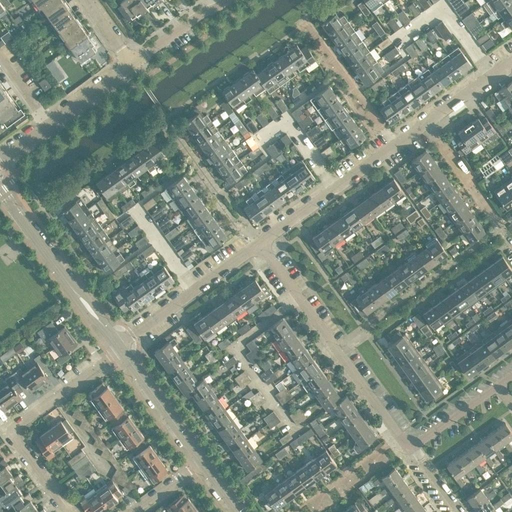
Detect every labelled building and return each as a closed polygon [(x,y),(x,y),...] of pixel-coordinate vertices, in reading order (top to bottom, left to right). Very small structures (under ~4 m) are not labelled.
[(41,6),(46,13),(63,1),(62,0),(47,0),(41,5),(41,6)] [(149,10),(147,7),(146,8),(140,0),(121,0),(114,6),(126,22),(136,15),(138,18),(149,10)] [(364,0),(372,10),(382,3),(379,0),(364,0)] [(417,0),(424,9),(430,6),(425,0),(417,0)] [(497,9),(509,0),(488,0),(483,4),(490,14),(493,12),(497,9)] [(505,19),(511,13),(511,0),(509,0),(497,9),(493,12),(497,18),(501,14),(504,19),(505,19)] [(46,13),(52,22),(69,9),(63,1),(46,13)] [(361,10),(366,7),(362,1),(357,4),(361,10)] [(468,7),(464,2),(454,9),(458,15),(468,7)] [(407,7),(414,17),(420,13),(412,3),(407,7)] [(366,7),(361,10),(365,16),(370,12),(366,7)] [(52,22),(58,30),(75,18),(69,9),(52,22)] [(397,14),(404,24),(410,20),(402,10),(397,14)] [(461,19),(465,25),(475,18),(472,12),(461,19)] [(321,23),(329,33),(343,23),(347,20),(343,15),(339,18),(335,13),(321,23)] [(504,19),(500,22),(504,28),(509,25),(511,29),(511,13),(505,19),(504,19)] [(392,17),(387,21),(394,31),(400,27),(392,17)] [(58,30),(64,38),(81,26),(75,18),(58,30)] [(350,33),(354,30),(347,20),(343,23),(329,33),(336,43),(350,33)] [(371,24),(376,30),(380,27),(376,21),(371,24)] [(435,26),(445,40),(452,34),(442,21),(435,26)] [(469,30),(472,35),(483,28),(479,22),(469,30)] [(64,38),(70,46),(87,34),(81,26),(64,38)] [(376,30),(380,36),(384,32),(380,27),(376,30)] [(425,33),(432,44),(437,40),(430,29),(425,33)] [(357,43),(362,40),(354,30),(350,33),(336,43),(343,53),(357,43)] [(476,40),(480,45),(490,38),(486,32),(476,40)] [(2,39),(5,43),(10,39),(6,33),(0,37),(2,39)] [(91,44),(93,42),(87,34),(70,46),(80,60),(81,60),(82,61),(85,62),(87,62),(89,60),(90,58),(90,56),(89,54),(95,50),(91,44)] [(377,44),(381,49),(391,42),(387,37),(377,44)] [(420,37),(415,41),(422,51),(427,47),(420,37)] [(365,54),(369,50),(362,40),(357,43),(343,53),(350,63),(364,53),(365,54)] [(405,48),(411,57),(412,58),(417,54),(410,44),(405,48)] [(296,45),(286,52),(296,66),(299,71),(315,59),(305,46),(300,49),(296,45)] [(450,58),(460,72),(471,65),(457,46),(452,50),(455,55),(450,58)] [(385,54),(388,59),(399,52),(395,47),(385,54)] [(372,64),(376,60),(369,50),(365,54),(364,53),(350,63),(358,73),(372,63),(372,64)] [(296,66),(286,52),(276,59),(286,73),(286,74),(289,78),(295,74),(292,70),(296,66)] [(440,65),(450,79),(460,72),(450,58),(447,54),(442,58),(445,62),(440,65)] [(289,78),(286,74),(286,73),(276,59),(266,67),(276,81),(279,85),(289,78)] [(430,73),(440,87),(450,79),(440,65),(437,61),(432,65),(435,69),(430,72),(430,73)] [(372,63),(358,73),(365,84),(383,71),(379,65),(375,68),(372,64),(372,63)] [(406,68),(402,64),(396,68),(400,72),(406,68)] [(276,81),(266,67),(256,74),(263,83),(262,83),(265,87),(269,92),(275,88),(271,84),(276,81)] [(394,76),(400,72),(396,68),(391,72),(394,76)] [(420,80),(430,94),(440,87),(430,73),(430,72),(427,68),(422,72),(425,76),(420,80)] [(263,83),(256,74),(253,69),(242,76),(252,90),(252,91),(255,95),(265,87),(262,83),(263,83)] [(410,87),(420,101),(430,94),(420,80),(417,75),(412,79),(415,84),(410,87)] [(252,90),(242,76),(232,84),(242,98),(245,102),(251,98),(248,94),(252,91),(252,90)] [(51,85),(45,77),(38,81),(44,90),(51,85)] [(385,83),(382,78),(376,82),(380,87),(385,83)] [(511,80),(494,93),(498,99),(501,97),(508,107),(511,104),(511,80)] [(380,87),(376,82),(371,86),(374,91),(380,87)] [(400,94),(410,108),(420,101),(410,87),(407,83),(402,87),(405,91),(400,94)] [(245,102),(242,98),(232,84),(222,91),(235,109),(245,102)] [(307,94),(313,90),(310,85),(304,89),(307,94)] [(321,106),(335,96),(328,86),(310,99),(317,109),(321,106)] [(297,95),(300,99),(307,94),(304,89),(297,95)] [(390,102),(400,116),(410,108),(400,94),(397,90),(392,94),(395,98),(390,101),(390,102)] [(0,108),(12,100),(6,92),(0,96),(0,108)] [(291,99),(295,103),(300,99),(297,95),(291,99)] [(328,116),(329,116),(343,106),(335,96),(321,106),(317,109),(324,119),(328,116)] [(390,123),(400,116),(390,102),(390,101),(387,97),(381,101),(385,105),(380,109),(390,123)] [(280,98),(276,102),(275,102),(282,112),(288,108),(280,98)] [(28,119),(17,104),(15,105),(12,100),(0,108),(0,119),(5,126),(12,121),(17,127),(28,119)] [(220,103),(224,109),(229,106),(225,100),(220,103)] [(273,119),(278,115),(271,105),(265,109),(273,119)] [(301,105),(291,112),(295,118),(305,110),(301,105)] [(233,111),(229,106),(224,109),(228,115),(233,111)] [(336,126),(350,116),(343,106),(329,116),(328,116),(324,119),(331,129),(336,126)] [(184,122),(192,132),(206,122),(210,119),(206,114),(204,115),(200,111),(199,109),(196,108),(194,108),(192,109),(191,111),(190,113),(190,115),(191,117),(184,122)] [(498,119),(496,116),(490,108),(484,111),(493,123),(498,119)] [(255,116),(263,126),(268,123),(261,112),(255,116)] [(302,128),(312,120),(308,115),(298,122),(302,128)] [(343,136),(357,126),(350,116),(336,126),(331,129),(335,135),(340,131),(343,136)] [(492,141),(499,136),(485,117),(480,121),(478,117),(468,125),(480,142),(489,136),(492,141)] [(213,132),(218,129),(210,119),(206,122),(192,132),(199,142),(213,132)] [(234,124),(239,129),(243,126),(239,120),(234,124)] [(253,134),(258,130),(251,120),(245,124),(253,134)] [(319,131),(315,125),(305,132),(309,138),(319,131)] [(465,153),(480,142),(468,125),(458,132),(460,135),(455,139),(465,153)] [(239,129),(242,135),(247,131),(243,126),(239,129)] [(365,136),(357,126),(343,136),(339,139),(343,145),(347,141),(350,146),(365,136)] [(199,142),(206,152),(220,142),(220,143),(225,139),(221,134),(216,137),(213,132),(199,142)] [(286,133),(285,134),(280,138),(285,145),(291,141),(286,133)] [(316,148),(327,141),(323,135),(312,142),(316,148)] [(156,160),(157,160),(160,164),(173,154),(170,149),(167,152),(157,138),(147,146),(157,160),(156,160)] [(276,141),(274,142),(271,144),(278,155),(284,151),(276,141)] [(206,152),(214,163),(228,152),(228,153),(232,150),(228,144),(224,147),(220,143),(220,142),(206,152)] [(273,158),(278,155),(271,144),(266,148),(273,158)] [(324,158),(334,151),(330,145),(320,153),(324,158)] [(152,163),(155,160),(156,160),(157,160),(147,146),(137,153),(147,167),(146,167),(149,171),(155,167),(152,163)] [(248,153),(252,158),(262,151),(258,146),(248,153)] [(235,163),(239,160),(232,150),(228,153),(228,152),(214,163),(221,173),(235,162),(235,163)] [(419,171),(433,160),(426,150),(411,160),(419,171)] [(137,153),(126,160),(137,174),(136,174),(139,179),(145,174),(142,170),(146,167),(147,167),(137,153)] [(490,159),(493,164),(494,165),(501,160),(497,154),(490,159)] [(294,171),(304,185),(314,177),(301,159),(291,167),(294,171)] [(490,159),(478,167),(482,172),(493,164),(490,159)] [(126,160),(116,167),(127,181),(126,181),(129,186),(135,182),(132,177),(136,174),(137,174),(126,160)] [(426,181),(440,170),(433,160),(419,171),(426,181)] [(221,173),(228,183),(246,170),(242,164),(238,167),(235,163),(235,162),(221,173)] [(266,162),(264,163),(260,166),(264,171),(269,167),(266,162)] [(493,164),(482,172),(485,177),(497,169),(494,165),(493,164)] [(260,166),(255,170),(258,175),(264,171),(260,166)] [(116,167),(106,175),(116,189),(119,193),(125,189),(122,185),(126,181),(127,181),(116,167)] [(284,178),(294,192),(304,185),(294,171),(291,167),(286,171),(289,175),(284,178)] [(170,178),(175,174),(172,169),(166,173),(170,178)] [(406,180),(399,169),(393,173),(401,183),(406,180)] [(433,191),(448,180),(440,170),(426,181),(433,191)] [(170,178),(166,173),(161,177),(164,182),(170,178)] [(274,186),(284,199),(294,192),(284,178),(281,174),(276,178),(279,182),(274,185),(274,186)] [(116,189),(106,175),(96,182),(109,200),(115,196),(112,192),(116,189)] [(176,196),(190,185),(182,175),(164,188),(168,194),(172,191),(176,195),(176,196)] [(249,181),(246,176),(240,180),(244,185),(249,181)] [(511,177),(503,184),(511,196),(511,177)] [(383,186),(393,201),(404,193),(393,178),(383,186)] [(240,180),(234,184),(238,189),(244,185),(240,180)] [(440,201),(455,191),(448,180),(433,191),(440,201)] [(264,193),(274,207),(284,199),(274,186),(274,185),(271,181),(266,185),(269,189),(264,193)] [(152,184),(146,188),(150,193),(155,189),(152,184)] [(511,203),(511,196),(503,184),(493,191),(506,208),(511,203)] [(197,196),(190,185),(176,196),(176,195),(171,199),(175,204),(180,201),(183,205),(183,206),(197,196)] [(405,189),(408,194),(414,190),(410,185),(405,189)] [(373,193),(383,208),(393,201),(383,186),(373,193)] [(150,193),(146,188),(141,192),(144,197),(150,193)] [(254,200),(264,214),(274,207),(264,193),(261,188),(256,193),(259,197),(254,200)] [(408,194),(412,198),(417,194),(414,190),(408,194)] [(448,211),(462,201),(455,191),(440,201),(448,211)] [(363,200),(373,215),(383,208),(373,193),(363,200)] [(190,216),(204,206),(197,196),(183,206),(183,205),(179,209),(183,214),(184,213),(188,217),(190,216)] [(254,222),(264,214),(254,200),(251,196),(246,200),(249,204),(243,207),(254,222)] [(142,204),(146,210),(156,202),(153,197),(142,204)] [(105,204),(101,198),(96,202),(100,207),(105,204)] [(130,207),(135,203),(132,198),(126,202),(130,207)] [(62,211),(69,221),(83,211),(88,208),(84,202),(79,205),(76,200),(62,211)] [(353,208),(363,222),(373,215),(363,200),(353,208)] [(455,221),(469,211),(462,201),(448,211),(455,221)] [(124,211),(127,210),(130,207),(126,202),(121,206),(124,211)] [(100,207),(105,215),(110,211),(105,204),(100,207)] [(419,209),(423,214),(428,210),(425,205),(419,209)] [(190,216),(188,217),(186,219),(193,229),(198,226),(212,216),(204,206),(190,216)] [(164,212),(160,207),(150,214),(154,220),(164,212)] [(343,215),(353,230),(363,222),(353,208),(343,215)] [(415,218),(419,215),(416,210),(411,213),(415,218)] [(423,214),(426,218),(432,215),(428,210),(423,214)] [(83,211),(69,221),(76,231),(90,221),(91,221),(95,218),(91,212),(87,216),(83,211)] [(105,215),(110,220),(114,217),(110,211),(105,215)] [(462,231),(477,221),(469,211),(455,221),(462,231)] [(409,214),(406,217),(410,223),(414,221),(413,219),(409,214)] [(130,215),(120,222),(124,227),(134,220),(130,215)] [(333,222),(343,237),(353,230),(343,215),(333,222)] [(219,226),(212,216),(198,226),(193,229),(201,239),(205,236),(219,226)] [(171,222),(167,217),(157,224),(161,230),(171,222)] [(417,221),(420,226),(425,222),(421,217),(417,221)] [(90,221),(76,231),(84,241),(98,231),(102,228),(95,218),(91,221),(90,221)] [(395,224),(399,230),(404,226),(400,221),(395,224)] [(477,221),(462,231),(470,242),(484,231),(477,221)] [(323,229),(333,244),(343,237),(333,222),(323,229)] [(394,233),(399,230),(395,224),(390,228),(394,233)] [(141,230),(138,225),(127,232),(131,237),(141,230)] [(434,229),(437,234),(443,230),(439,225),(434,229)] [(205,236),(201,239),(205,244),(204,246),(207,251),(209,251),(214,247),(213,246),(226,236),(219,226),(205,236)] [(164,234),(168,240),(178,232),(174,227),(164,234)] [(98,231),(84,241),(91,251),(105,241),(109,238),(102,228),(98,231)] [(330,249),(329,247),(333,244),(323,229),(312,237),(314,240),(309,244),(321,260),(326,256),(330,249)] [(401,232),(405,238),(409,234),(405,229),(401,232)] [(437,234),(441,239),(446,235),(443,230),(437,234)] [(400,241),(405,238),(401,232),(396,236),(400,241)] [(149,240),(145,235),(135,242),(139,248),(149,240)] [(375,239),(379,244),(384,241),(380,236),(375,239)] [(186,242),(182,237),(172,244),(175,250),(186,242)] [(105,241),(91,251),(98,261),(112,251),(117,248),(109,238),(105,241)] [(374,247),(379,244),(375,239),(370,242),(374,247)] [(448,253),(442,246),(437,239),(427,246),(437,261),(448,253)] [(381,247),(384,252),(389,249),(385,243),(381,247)] [(146,257),(156,250),(152,244),(142,251),(146,257)] [(437,261),(427,246),(416,254),(427,268),(437,261)] [(457,251),(454,246),(449,250),(452,254),(457,251)] [(193,252),(189,247),(179,255),(183,260),(193,252)] [(380,255),(384,252),(381,247),(376,250),(380,255)] [(355,253),(359,259),(363,255),(360,250),(355,253)] [(112,251),(98,261),(106,271),(124,258),(120,253),(116,256),(112,251)] [(137,255),(141,260),(146,257),(142,251),(137,255)] [(354,262),(359,259),(355,253),(350,257),(354,262)] [(427,268),(416,254),(406,261),(417,276),(427,268)] [(503,277),(504,276),(511,270),(511,269),(502,256),(493,262),(503,277)] [(360,261),(364,266),(369,263),(365,258),(360,261)] [(153,273),(163,287),(173,280),(160,261),(150,269),(153,273)] [(360,270),(364,266),(360,261),(356,265),(360,270)] [(417,276),(406,261),(396,268),(407,283),(417,276)] [(506,279),(504,276),(503,277),(493,262),(484,269),(497,286),(506,279)] [(119,268),(122,273),(128,269),(125,264),(119,268)] [(338,273),(343,270),(339,265),(334,268),(338,273)] [(122,273),(119,268),(114,272),(117,277),(122,273)] [(407,283),(396,268),(386,275),(397,290),(407,283)] [(150,269),(140,276),(143,280),(153,294),(163,287),(153,273),(150,269)] [(476,275),(488,292),(497,286),(484,269),(476,275)] [(344,281),(348,278),(345,272),(340,276),(344,281)] [(397,290),(386,275),(376,283),(387,297),(397,290)] [(479,298),(488,292),(476,275),(467,281),(479,298)] [(133,287),(143,302),(153,294),(143,280),(140,276),(134,280),(138,284),(133,287)] [(243,286),(254,301),(265,293),(266,296),(271,292),(263,282),(259,285),(255,278),(243,286)] [(470,305),(479,298),(467,281),(458,288),(470,305)] [(133,309),(143,302),(133,287),(130,283),(113,295),(124,310),(130,306),(133,309)] [(387,297),(376,283),(366,290),(377,305),(387,297)] [(377,305),(366,290),(363,285),(358,289),(361,294),(356,298),(366,312),(377,305)] [(233,293),(244,308),(254,301),(243,286),(233,293)] [(462,311),(470,305),(458,288),(449,294),(462,311)] [(223,301),(234,316),(244,308),(233,293),(223,301)] [(440,300),(453,317),(462,311),(449,294),(440,300)] [(444,324),(453,318),(453,317),(440,300),(432,306),(442,321),(444,324)] [(213,308),(224,323),(234,316),(223,301),(213,308)] [(262,311),(266,317),(277,309),(273,303),(262,311)] [(433,327),(442,321),(432,306),(423,313),(433,327)] [(203,315),(214,330),(224,323),(213,308),(203,315)] [(262,320),(266,317),(262,311),(258,315),(262,320)] [(214,330),(203,315),(193,322),(204,337),(214,330)] [(275,338),(290,327),(283,318),(268,328),(275,338)] [(499,326),(511,343),(511,325),(508,320),(499,326)] [(53,347),(70,334),(64,326),(58,331),(51,321),(37,332),(44,341),(47,339),(53,347)] [(246,331),(250,327),(247,322),(242,326),(246,331)] [(423,333),(424,333),(429,329),(425,323),(419,328),(423,333)] [(193,338),(198,334),(191,325),(186,328),(193,338)] [(246,331),(242,326),(237,329),(241,335),(246,331)] [(491,333),(503,350),(511,343),(499,326),(491,333)] [(282,348),(297,337),(290,327),(275,338),(282,348)] [(411,342),(405,333),(402,335),(398,330),(389,337),(393,342),(387,346),(394,354),(411,342)] [(482,339),(484,342),(494,357),(503,350),(491,333),(482,339)] [(70,334),(53,347),(60,356),(57,358),(60,363),(71,356),(67,351),(77,344),(70,334)] [(198,334),(193,338),(197,343),(202,340),(198,334)] [(162,361),(177,350),(173,345),(178,341),(174,336),(154,350),(162,361)] [(226,346),(231,342),(227,337),(222,341),(226,346)] [(290,358),(304,348),(297,337),(282,348),(290,358)] [(394,354),(400,363),(418,351),(411,342),(394,354)] [(476,348),(486,363),(494,357),(484,342),(476,348)] [(477,369),(486,363),(476,348),(473,345),(464,352),(477,369)] [(249,359),(259,352),(256,347),(246,354),(249,359)] [(297,368),(311,358),(304,348),(290,358),(297,368)] [(169,371),(184,360),(177,350),(162,361),(169,371)] [(204,355),(208,359),(213,355),(210,351),(204,355)] [(400,363),(407,372),(424,360),(418,351),(400,363)] [(259,352),(249,359),(253,364),(263,357),(259,352)] [(455,358),(468,376),(477,369),(464,352),(455,358)] [(4,353),(0,356),(0,359),(2,362),(8,358),(4,353)] [(27,368),(39,386),(49,379),(41,368),(46,365),(39,355),(33,359),(35,362),(27,368)] [(208,359),(211,364),(216,360),(213,355),(208,359)] [(237,361),(233,356),(224,363),(227,368),(237,361)] [(304,379),(318,368),(311,358),(297,368),(304,379)] [(176,381),(191,370),(184,360),(169,371),(176,381)] [(407,372),(413,381),(430,369),(424,360),(407,372)] [(274,372),(273,371),(270,367),(260,374),(264,379),(274,372)] [(39,386),(27,368),(18,374),(16,371),(11,375),(18,386),(23,382),(31,392),(39,386)] [(311,389),(326,378),(318,368),(304,379),(311,389)] [(413,381),(419,390),(437,377),(430,369),(413,381)] [(191,370),(176,381),(184,391),(199,381),(191,370)] [(238,383),(248,375),(244,371),(234,378),(238,383)] [(274,372),(264,379),(268,384),(277,377),(274,372)] [(18,386),(11,375),(7,378),(9,381),(0,387),(0,388),(12,405),(22,398),(15,388),(18,386)] [(248,375),(238,383),(242,387),(251,380),(248,375)] [(444,393),(440,388),(443,386),(437,377),(419,390),(426,399),(431,395),(435,400),(444,393)] [(183,391),(187,397),(192,393),(196,398),(210,387),(203,378),(199,381),(184,391),(183,391)] [(318,399),(333,388),(326,378),(311,389),(318,399)] [(115,397),(107,387),(105,388),(102,383),(86,395),(89,399),(92,397),(100,408),(115,397)] [(203,408),(218,397),(210,387),(196,398),(203,408)] [(288,392),(287,391),(285,387),(275,394),(279,399),(288,392)] [(0,406),(4,411),(12,405),(0,388),(0,406)] [(333,388),(318,399),(326,410),(331,407),(331,406),(341,399),(340,399),(333,388)] [(259,391),(249,398),(253,403),(262,396),(259,391)] [(288,392),(279,399),(282,404),(292,397),(288,392)] [(338,416),(353,406),(345,395),(340,399),(341,399),(331,406),(331,407),(338,416)] [(262,396),(253,403),(256,407),(266,401),(262,396)] [(111,422),(124,413),(121,409),(122,408),(115,397),(100,408),(108,418),(111,422)] [(210,418),(225,408),(218,397),(203,408),(210,418)] [(345,426),(360,415),(353,406),(338,416),(345,426)] [(81,421),(85,418),(78,408),(74,411),(71,416),(81,421)] [(217,428),(232,418),(225,408),(210,418),(217,428)] [(303,413),(302,411),(299,408),(289,414),(293,419),(303,413)] [(277,416),(273,411),(264,418),(267,423),(277,416)] [(121,437),(136,426),(128,416),(127,417),(124,413),(111,422),(114,426),(113,426),(121,437)] [(306,417),(303,413),(293,419),(297,424),(306,417)] [(352,436),(367,425),(360,415),(345,426),(352,436)] [(277,416),(267,423),(271,428),(281,421),(277,416)] [(96,433),(93,429),(85,418),(81,421),(79,426),(89,432),(92,436),(96,433)] [(225,438),(239,428),(232,418),(217,428),(225,438)] [(60,420),(50,428),(60,443),(71,435),(69,433),(73,430),(66,419),(65,420),(62,422),(60,420)] [(313,427),(316,431),(322,428),(318,423),(313,427)] [(511,448),(506,441),(511,437),(511,432),(505,423),(494,431),(503,444),(509,452),(511,449),(511,448)] [(367,425),(352,436),(356,441),(355,442),(353,447),(357,453),(371,443),(369,441),(375,436),(367,425)] [(136,426),(121,437),(129,447),(143,437),(136,426)] [(40,443),(38,444),(48,458),(50,457),(54,454),(51,449),(60,443),(50,428),(40,435),(41,438),(40,438),(40,441),(40,442),(40,443)] [(232,448),(246,438),(239,428),(225,438),(232,448)] [(325,432),(322,428),(316,431),(320,436),(325,432)] [(503,444),(494,431),(484,438),(493,450),(499,459),(503,456),(497,448),(503,444)] [(282,444),(287,441),(292,437),(289,432),(279,439),(282,444)] [(103,450),(107,447),(99,437),(96,433),(92,436),(95,440),(93,445),(103,450)] [(299,436),(303,441),(308,437),(304,433),(299,436)] [(239,458),(254,448),(246,438),(232,448),(239,458)] [(493,450),(484,438),(474,445),(484,457),(490,466),(493,463),(487,455),(493,450)] [(331,452),(336,448),(333,443),(328,447),(331,452)] [(142,466),(157,456),(149,445),(135,456),(142,466)] [(484,457),(474,445),(466,451),(475,464),(474,465),(480,473),(483,470),(478,462),(484,457)] [(113,465),(117,462),(107,447),(103,450),(100,456),(111,461),(113,465)] [(279,450),(283,456),(288,452),(284,447),(279,450)] [(254,448),(239,458),(247,469),(261,459),(254,448)] [(336,448),(331,452),(334,456),(339,452),(336,448)] [(82,450),(71,458),(68,461),(71,466),(86,455),(82,450)] [(315,458),(325,472),(336,464),(325,450),(315,458)] [(475,464),(466,451),(456,458),(465,471),(464,471),(470,480),(474,477),(468,469),(474,465),(475,464)] [(86,455),(71,466),(75,471),(89,460),(86,455)] [(157,456),(142,466),(149,477),(146,479),(150,484),(163,475),(160,470),(164,466),(157,456)] [(305,465),(315,479),(325,472),(315,458),(305,465)] [(458,476),(464,471),(465,471),(456,458),(446,465),(455,478),(454,478),(460,487),(464,484),(458,476)] [(89,460),(75,471),(78,475),(93,465),(89,460)] [(259,465),(262,470),(268,466),(264,461),(259,465)] [(124,480),(128,477),(117,462),(113,465),(116,469),(114,474),(124,480)] [(82,480),(85,478),(97,470),(93,465),(78,475),(82,480)] [(262,470),(259,465),(249,472),(253,477),(262,470)] [(295,472),(305,486),(315,479),(305,465),(295,472)] [(5,466),(0,469),(0,482),(1,482),(7,490),(15,485),(22,480),(18,475),(13,478),(5,466)] [(383,479),(387,485),(400,476),(394,467),(381,476),(380,476),(372,482),(375,485),(383,479)] [(285,479),(295,494),(305,486),(295,472),(285,479)] [(135,487),(128,477),(124,480),(114,474),(111,479),(131,490),(135,487)] [(407,486),(400,476),(387,485),(379,491),(382,495),(390,489),(394,495),(407,486)] [(274,487),(285,501),(295,494),(285,479),(274,487)] [(118,500),(117,498),(122,495),(113,482),(107,485),(96,493),(107,508),(118,500)] [(7,490),(0,495),(0,501),(3,506),(11,500),(17,509),(29,501),(32,499),(28,494),(24,497),(15,485),(7,490)] [(414,495),(407,486),(394,495),(386,501),(389,504),(397,499),(401,504),(414,495)] [(273,506),(275,508),(285,501),(274,487),(264,494),(269,500),(263,504),(268,510),(273,506)] [(475,508),(487,499),(495,493),(493,490),(485,496),(479,488),(467,497),(475,508)] [(101,511),(107,508),(96,493),(87,500),(83,494),(77,498),(87,511),(101,511)] [(509,493),(500,499),(503,503),(511,497),(509,493)] [(175,511),(191,511),(196,509),(188,498),(186,500),(183,495),(166,507),(170,511),(174,509),(175,511)] [(414,495),(401,504),(393,510),(394,511),(398,511),(404,508),(406,511),(411,511),(421,505),(414,495)] [(487,499),(475,508),(477,511),(490,511),(495,509),(503,503),(500,499),(492,505),(487,499)] [(44,511),(43,509),(38,511),(37,511),(29,501),(17,509),(13,511),(44,511)] [(361,511),(355,502),(345,510),(346,511),(361,511)]
